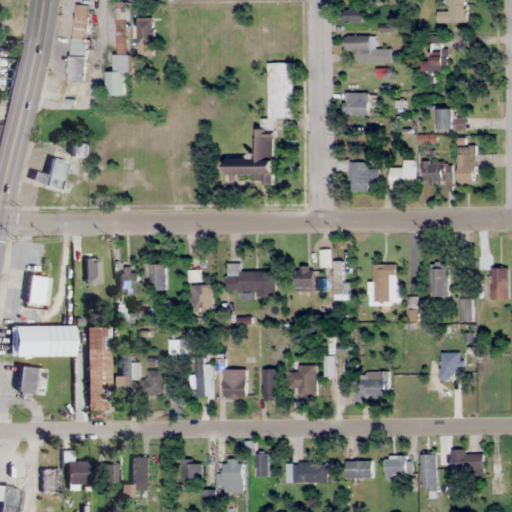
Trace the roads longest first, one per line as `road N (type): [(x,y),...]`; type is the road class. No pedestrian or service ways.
road 1 (residential): [(511,424),(0,431)]
road 2 (tertiary): [(0,224),(511,221)]
road 3 (secondary): [(0,219),(43,0)]
road 4 (residential): [(322,222),(319,0)]
